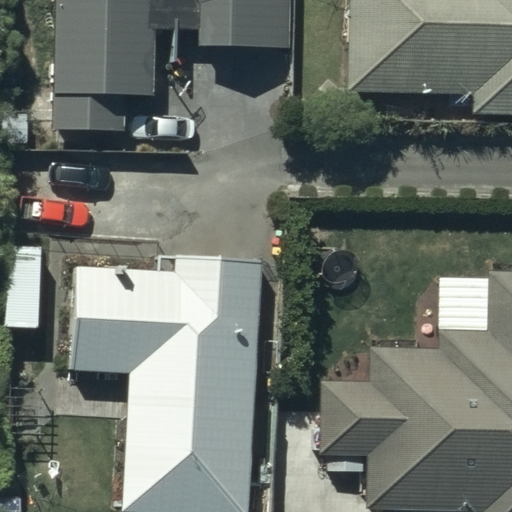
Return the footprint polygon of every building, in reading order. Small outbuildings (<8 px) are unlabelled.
[(47,0),(45,119),(117,120),(118,86),(147,87),(148,19),(189,20),(188,35),(287,36),(287,0),(47,0)] [(511,0),(340,0),(339,83),(468,85),(467,106),(511,106),(511,0)] [(122,363),(113,503),(241,509),(254,247),(152,242),(151,261),(68,257),(63,360),(122,363)] [(313,447),(358,447),(358,501),(479,501),(478,511),(511,511),(511,263),(480,263),(480,321),(431,321),(431,339),(363,339),(363,372),(313,372),(313,447)] [(329,511),(330,496),(267,497),(267,511),(329,511)]
